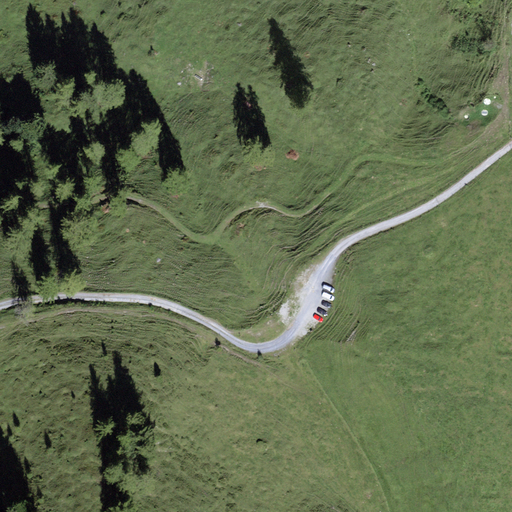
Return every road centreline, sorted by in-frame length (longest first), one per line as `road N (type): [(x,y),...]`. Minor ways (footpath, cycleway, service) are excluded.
road 1 (track): [(511,144),(447,195),(340,248),(304,315),(273,347),(252,347),(162,302),(81,296),(0,307)]
road 2 (track): [(511,137),(434,163),(362,157),(305,212),(252,207),(204,240),(131,196),(0,205)]
